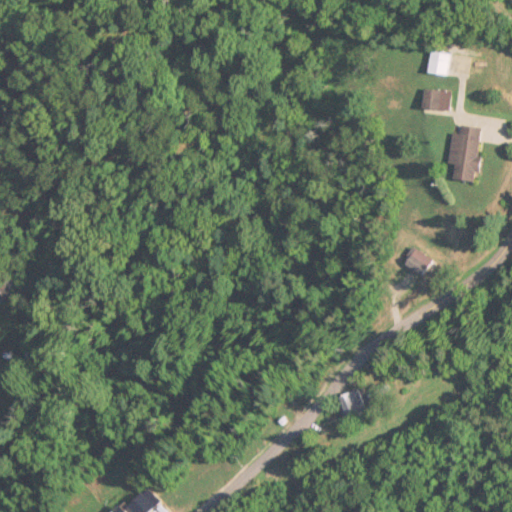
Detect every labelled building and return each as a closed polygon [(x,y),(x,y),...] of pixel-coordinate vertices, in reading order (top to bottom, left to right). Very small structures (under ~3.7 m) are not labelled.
[(454,52),(434,52),(434,75),(454,75),(454,52)] [(452,110),(452,90),(426,90),(426,110),(452,110)] [(453,165),(461,166),(459,180),(481,182),(482,173),(487,174),(489,158),(483,157),(486,129),(464,126),(464,133),(457,132),(453,165)] [(410,265),(430,275),(439,258),(419,248),(410,265)] [(375,408),(364,387),(344,398),(355,419),(375,408)] [(155,511),(164,500),(148,489),(133,510),(135,511),(155,511)]
